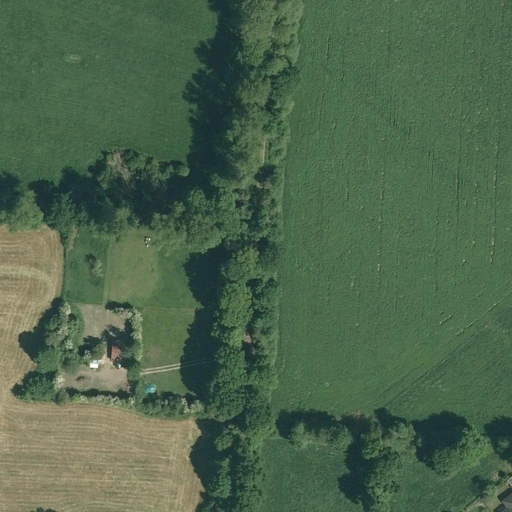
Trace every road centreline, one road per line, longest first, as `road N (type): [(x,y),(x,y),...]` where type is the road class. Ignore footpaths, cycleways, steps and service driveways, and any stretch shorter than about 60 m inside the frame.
road 1 (track): [(236,511),(276,0)]
road 2 (track): [(127,370),(249,354)]
